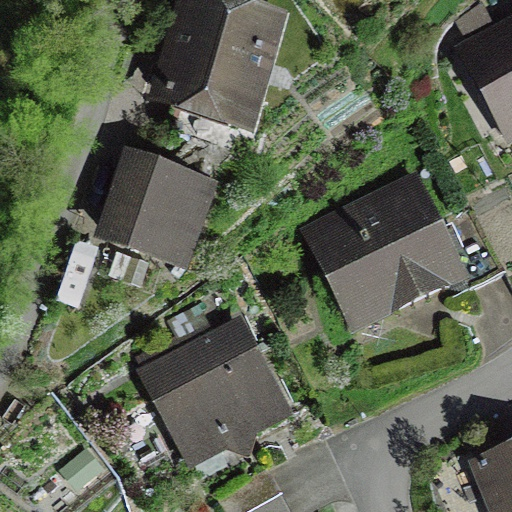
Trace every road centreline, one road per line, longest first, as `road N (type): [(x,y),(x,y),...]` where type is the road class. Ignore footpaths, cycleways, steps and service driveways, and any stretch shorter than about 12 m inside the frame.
road 1 (residential): [(0,349),(134,99),(167,0)]
road 2 (residential): [(511,374),(353,456),(378,511)]
